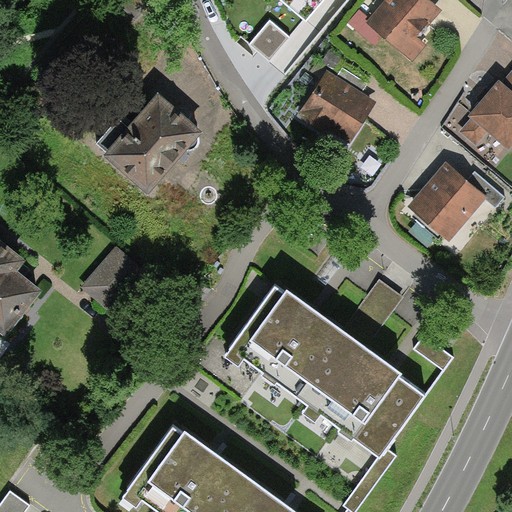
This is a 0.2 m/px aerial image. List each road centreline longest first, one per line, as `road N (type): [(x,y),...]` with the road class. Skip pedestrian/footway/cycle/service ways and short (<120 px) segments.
road 1 (residential): [(301,175),(61,501)]
road 2 (residential): [(364,221),(486,28)]
road 3 (residential): [(301,175),(230,80),(193,0)]
road 4 (residential): [(511,326),(364,221)]
road 5 (primary): [(439,511),(511,370)]
